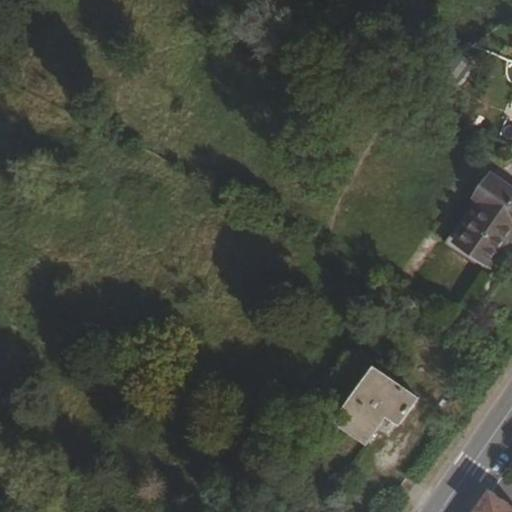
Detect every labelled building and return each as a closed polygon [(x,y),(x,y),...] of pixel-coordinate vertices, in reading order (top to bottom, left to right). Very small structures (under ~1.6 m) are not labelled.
[(511,238),(511,190),(493,178),(476,202),(481,205),(455,243),(492,267),(511,238)] [(455,243),(481,205),(476,202),(446,246),(488,273),(492,267),(455,243)] [(376,432),(386,417),(391,421),(399,426),(419,399),(377,369),(337,424),(367,445),(376,432)] [(380,435),(391,421),(386,417),(376,432),(380,435)] [(511,511),(511,505),(491,491),(476,511),(511,511)]
